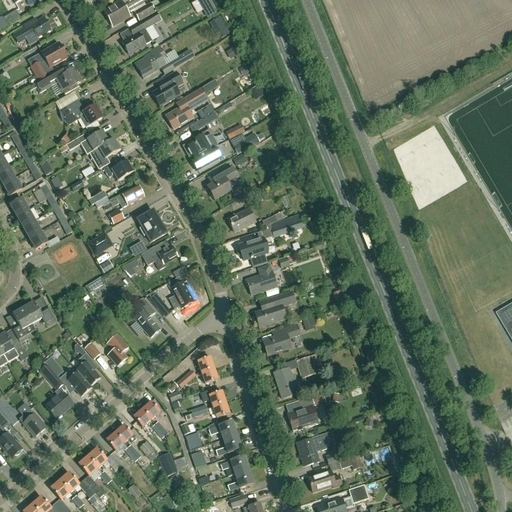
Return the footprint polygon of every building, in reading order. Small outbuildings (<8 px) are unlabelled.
[(112,27),(130,17),(121,1),(103,11),(112,27)] [(150,4),(134,13),(139,21),(155,12),(150,4)] [(7,26),(20,18),(16,11),(3,19),(7,26)] [(152,42),(145,29),(160,21),(156,14),(130,29),(134,36),(122,43),(129,55),(152,42)] [(18,44),(34,35),(37,39),(51,31),(43,18),(36,22),(35,19),(27,23),(29,26),(13,36),(18,44)] [(46,79),(55,74),(52,68),(67,59),(66,58),(68,56),(66,52),(63,52),(58,44),(41,54),(45,61),(40,64),(39,63),(31,68),(39,83),(46,79)] [(150,52),(152,54),(144,59),(144,60),(135,65),(143,79),(160,69),(166,66),(162,60),(167,57),(160,46),(150,52)] [(190,52),(173,61),(177,68),(194,58),(190,52)] [(55,74),(46,79),(39,83),(35,85),(40,94),(51,87),(51,88),(58,84),(63,93),(81,83),(74,70),(67,74),(64,69),(55,74)] [(0,93),(13,86),(6,74),(0,77),(0,93)] [(157,85),(160,90),(152,95),(160,107),(179,96),(174,88),(182,84),(176,74),(157,85)] [(251,93),(260,89),(257,84),(249,88),(251,93)] [(76,92),(82,99),(87,95),(82,88),(76,92)] [(189,113),(207,102),(199,90),(176,104),(179,110),(166,117),(173,131),(192,119),(189,113)] [(80,119),(86,128),(102,119),(95,107),(83,113),(76,102),(59,111),(68,126),(80,119)] [(4,104),(0,106),(0,105),(0,118),(0,119),(6,116),(5,115),(9,113),(5,106),(4,104)] [(0,119),(7,131),(13,128),(6,116),(0,119)] [(193,135),(205,128),(202,121),(189,129),(193,135)] [(230,141),(245,133),(241,125),(226,133),(230,141)] [(15,132),(10,136),(11,138),(17,149),(23,146),(21,143),(17,135),(15,132)] [(102,132),(94,137),(82,144),(79,138),(66,146),(69,152),(80,145),(86,156),(98,149),(109,143),(102,132)] [(203,136),(183,147),(191,161),(217,147),(211,136),(205,139),(203,136)] [(281,147),(288,141),(283,136),(277,142),(281,147)] [(259,143),(255,137),(235,149),(238,155),(259,143)] [(114,140),(109,143),(98,149),(105,160),(100,163),(103,169),(116,161),(113,156),(121,151),(114,140)] [(17,149),(24,160),(29,157),(28,155),(23,146),(17,149)] [(217,147),(191,161),(197,172),(223,158),(217,147)] [(242,154),(233,160),(237,167),(246,161),(242,154)] [(0,158),(0,173),(9,168),(2,157),(0,158)] [(36,168),(29,157),(24,160),(30,171),(36,168)] [(103,169),(109,179),(114,176),(117,182),(133,173),(127,162),(119,166),(116,161),(103,169)] [(232,191),(227,183),(238,177),(231,166),(208,179),(211,186),(207,188),(215,201),(232,191)] [(0,173),(0,181),(3,186),(15,179),(9,168),(0,173)] [(36,182),(42,179),(36,168),(30,171),(36,182)] [(62,187),(57,178),(51,181),(56,191),(62,187)] [(21,190),(15,179),(3,186),(9,197),(21,190)] [(79,195),(90,189),(87,184),(76,190),(79,195)] [(51,195),(46,186),(40,189),(46,198),(51,195)] [(128,207),(143,198),(137,186),(109,201),(112,208),(119,204),(122,209),(127,206),(128,207)] [(39,204),(46,200),(46,198),(40,189),(33,193),(39,204)] [(10,206),(16,217),(28,210),(22,199),(10,206)] [(48,202),(58,220),(63,216),(53,199),(48,202)] [(28,210),(16,217),(22,228),(35,221),(28,210)] [(235,234),(256,223),(249,210),(235,217),(234,215),(229,218),(230,219),(228,221),(231,228),(232,228),(235,234)] [(123,219),(119,211),(109,216),(113,225),(123,219)] [(287,218),(284,212),(262,222),(265,228),(266,228),(270,226),(278,222),(278,223),(284,221),(283,220),(287,218)] [(167,236),(154,213),(138,222),(143,230),(141,231),(145,238),(147,237),(151,245),(167,236)] [(266,231),(271,229),(274,239),(303,230),(298,217),(270,226),(266,228),(265,228),(266,231)] [(41,232),(35,221),(22,228),(29,239),(41,232)] [(72,232),(67,223),(61,226),(67,235),(72,232)] [(47,244),(41,232),(29,239),(35,251),(47,244),(50,248),(60,243),(57,238),(47,244)] [(112,247),(105,235),(88,245),(95,257),(112,247)] [(266,254),(262,239),(238,246),(243,261),(250,259),(266,254)] [(154,263),(159,271),(165,268),(164,265),(177,258),(176,256),(177,255),(175,252),(174,252),(171,246),(165,250),(162,244),(141,255),(147,266),(154,263)] [(279,261),(282,269),(290,266),(287,259),(279,261)] [(246,281),(251,297),(264,292),(263,290),(275,286),(269,266),(258,270),(260,277),(246,281)] [(107,270),(109,275),(116,272),(113,267),(107,270)] [(183,276),(168,284),(175,296),(182,309),(193,303),(186,290),(185,291),(182,284),(187,282),(183,276)] [(94,291),(90,284),(86,287),(90,293),(94,291)] [(261,311),(253,314),(258,329),(284,320),(280,308),(293,304),(290,294),(271,300),(271,299),(259,303),(261,311)] [(163,304),(155,295),(150,299),(158,309),(163,304)] [(133,308),(140,316),(135,321),(136,322),(130,328),(137,337),(144,331),(150,339),(160,331),(150,318),(155,314),(143,300),(133,308)] [(38,323),(37,322),(42,319),(44,324),(52,319),(46,309),(39,313),(33,303),(21,310),(34,331),(35,331),(33,327),(38,323)] [(511,304),(496,314),(511,341),(511,304)] [(27,340),(25,337),(34,331),(21,310),(12,315),(18,325),(11,329),(17,340),(16,341),(22,350),(23,350),(19,344),(27,340)] [(306,332),(314,330),(311,319),(302,321),(306,332)] [(272,334),(274,340),(264,343),(268,356),(290,349),(287,340),(300,336),(297,326),(272,334)] [(22,350),(16,341),(9,344),(3,335),(0,336),(0,352),(7,364),(19,357),(17,353),(22,350)] [(117,336),(107,345),(112,352),(107,356),(117,368),(127,359),(122,354),(128,349),(117,336)] [(94,361),(101,355),(92,344),(84,349),(94,361)] [(87,364),(91,361),(86,354),(78,361),(82,366),(76,371),(91,389),(92,389),(90,388),(100,379),(87,364)] [(317,373),(323,371),(317,355),(296,362),(301,379),(317,374),(317,373)] [(45,364),(47,366),(57,378),(63,373),(51,358),(45,364)] [(201,373),(214,369),(210,358),(197,362),(201,373)] [(108,373),(112,369),(105,359),(100,362),(108,373)] [(57,378),(47,366),(40,372),(57,391),(63,385),(59,380),(57,378)] [(205,384),(218,380),(214,369),(201,373),(205,384)] [(292,382),(295,381),(293,375),(290,376),(288,369),(273,374),(282,400),(296,395),(292,382)] [(81,398),(91,389),(76,371),(75,371),(77,373),(71,378),(67,373),(59,380),(63,385),(64,386),(68,383),(81,398)] [(181,389),(196,377),(191,371),(177,384),(181,389)] [(171,394),(178,388),(174,383),(167,389),(171,394)] [(204,403),(210,401),(213,408),(226,404),(222,392),(209,396),(207,391),(201,393),(204,403)] [(171,403),(182,399),(179,392),(169,396),(171,403)] [(56,420),(72,406),(61,393),(45,407),(56,420)] [(299,430),(317,424),(312,407),(316,405),(314,399),(312,400),(299,404),(301,410),(287,415),(292,430),(298,428),(299,430)] [(0,411),(0,412),(7,419),(6,419),(13,427),(19,422),(5,407),(0,400),(0,411)] [(320,408),(331,405),(330,400),(318,403),(320,408)] [(142,411),(151,421),(156,416),(159,419),(162,417),(159,414),(160,413),(151,403),(142,411)] [(213,419),(216,418),(216,419),(229,415),(226,404),(213,408),(215,415),(212,416),(213,419)] [(192,415),(207,410),(206,406),(191,411),(192,415)] [(19,420),(23,424),(35,438),(46,428),(30,410),(19,420)] [(192,415),(186,417),(187,421),(193,418),(194,419),(208,414),(207,410),(192,415)] [(151,421),(142,411),(133,418),(142,429),(151,421)] [(0,429),(1,431),(4,429),(10,424),(0,412),(0,429)] [(223,440),(236,436),(232,422),(218,426),(219,427),(209,430),(211,436),(220,432),(223,440)] [(158,423),(155,425),(165,437),(168,434),(158,423)] [(191,433),(195,432),(192,425),(188,427),(187,424),(180,426),(184,436),(191,433)] [(162,440),(165,437),(155,425),(152,428),(162,440)] [(123,444),(128,440),(132,444),(136,440),(132,436),(124,426),(115,433),(123,444)] [(0,445),(11,459),(22,450),(8,433),(0,439),(0,445)] [(119,448),(123,444),(115,433),(106,441),(117,454),(121,450),(119,448)] [(197,434),(186,437),(190,450),(201,447),(197,434)] [(236,436),(223,440),(225,448),(216,451),(218,456),(227,453),(227,454),(241,449),(236,436)] [(321,451),(326,449),(323,442),(313,445),(311,439),(297,444),(304,467),(319,462),(315,452),(321,450),(321,451)] [(147,458),(154,452),(146,443),(139,449),(147,458)] [(131,446),(128,449),(138,461),(141,458),(131,446)] [(97,449),(87,457),(98,469),(103,465),(105,469),(109,465),(114,472),(120,467),(110,456),(106,460),(97,449)] [(137,461),(138,461),(128,449),(125,451),(135,463),(137,461)] [(328,466),(339,463),(343,462),(340,453),(336,454),(325,457),(328,466)] [(94,482),(100,476),(107,485),(110,483),(102,474),(98,469),(87,457),(78,465),(89,477),(94,482)] [(234,475),(248,471),(243,457),(230,461),(230,463),(221,466),(222,470),(232,467),(234,475)] [(341,471),(352,467),(353,471),(362,468),(358,457),(343,462),(339,463),(341,471)] [(177,473),(186,467),(183,458),(174,461),(177,473)] [(166,477),(177,473),(172,461),(161,466),(166,477)] [(129,470),(133,477),(138,473),(134,466),(129,470)] [(220,466),(202,471),(204,478),(222,473),(220,466)] [(248,471),(234,475),(237,484),(228,487),(229,491),(239,488),(239,489),(252,484),(248,471)] [(102,474),(110,483),(112,481),(104,472),(102,474)] [(331,488),(340,486),(337,476),(331,478),(329,472),(307,478),(309,485),(308,485),(311,493),(331,487),(331,488)] [(69,473),(60,481),(70,493),(79,485),(69,473)] [(143,474),(136,476),(140,486),(146,483),(143,474)] [(61,501),(70,493),(60,481),(50,489),(60,500),(61,501)] [(95,494),(95,495),(99,499),(104,494),(96,485),(91,490),(95,494)] [(135,500),(142,494),(134,485),(128,490),(135,500)] [(364,486),(348,491),(351,498),(353,504),(368,499),(364,486)] [(177,492),(180,497),(188,493),(185,488),(177,492)] [(261,494),(248,498),(251,507),(264,503),(261,494)] [(103,504),(99,499),(95,495),(90,499),(88,500),(99,511),(103,508),(101,506),(103,504)] [(229,501),(224,502),(223,500),(211,504),(213,511),(226,511),(226,510),(232,509),(232,510),(248,504),(245,495),(229,501)] [(74,498),(82,507),(84,505),(77,496),(74,498)] [(37,511),(51,511),(50,510),(51,509),(50,508),(41,497),(32,505),(37,511)] [(82,507),(74,498),(72,500),(79,510),(82,507)] [(318,511),(345,511),(345,510),(354,508),(353,504),(351,498),(342,501),(342,499),(317,507),(318,511)]
